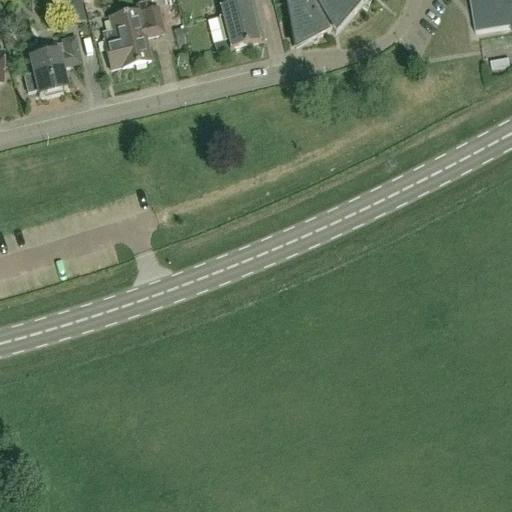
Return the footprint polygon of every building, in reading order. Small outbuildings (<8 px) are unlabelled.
[(62,0),(69,26),(84,22),(78,0),(62,0)] [(264,46),(252,0),(222,0),(225,10),(221,11),(231,54),(264,46)] [(284,0),(294,47),(316,43),(331,34),(350,23),(361,9),(368,0),(284,0)] [(511,0),(469,0),(475,37),(511,31),(511,0)] [(113,34),(102,37),(104,44),(103,44),(110,72),(122,69),(123,70),(151,63),(145,40),(163,35),(161,25),(157,12),(146,15),(144,6),(136,8),(138,17),(136,18),(135,15),(109,21),(113,34)] [(34,77),(24,79),(28,96),(37,94),(38,99),(67,93),(63,73),(80,68),(75,43),(63,46),(65,55),(61,56),(30,63),(34,77)]
